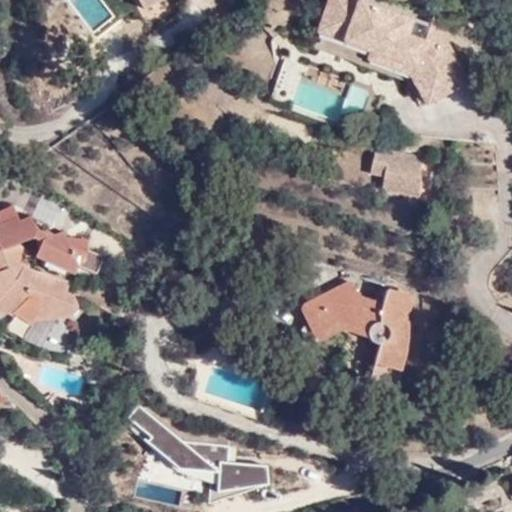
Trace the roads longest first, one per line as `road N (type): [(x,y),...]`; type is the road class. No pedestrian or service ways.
road 1 (unknown): [(464,466),(330,460),(167,404),(152,341),(171,311),(238,288),(306,282)]
road 2 (unknown): [(511,332),(481,312),(476,294),(480,265),(505,227),(500,149)]
road 3 (unclassified): [(342,511),(511,449)]
